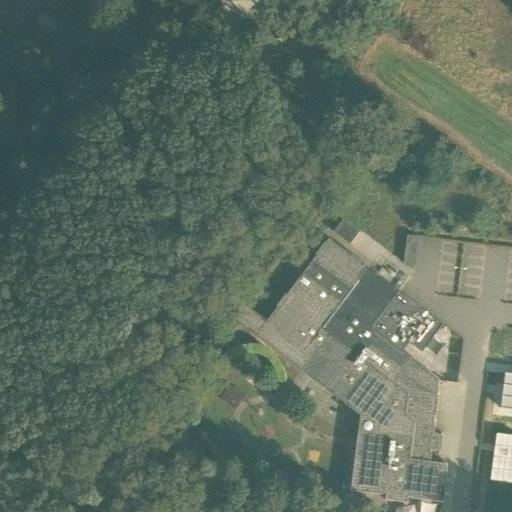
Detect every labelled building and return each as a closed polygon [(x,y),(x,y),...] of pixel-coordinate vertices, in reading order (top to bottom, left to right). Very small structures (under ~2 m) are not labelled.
[(245,23),(228,43),(277,84),(289,70),(258,43),(263,38),(245,23)] [(408,503),(409,497),(444,502),(448,463),(430,461),(440,380),(371,328),(399,291),(331,238),(264,326),(311,362),(307,366),(380,421),(375,454),(357,452),(352,490),(387,495),(386,501),(408,503)] [(244,303),(232,318),(233,319),(233,318),(251,332),(263,317),(262,317),(244,304),(244,303)] [(511,413),(511,348),(507,348),(500,412),(511,413)] [(511,436),(497,434),(491,481),(511,483),(511,436)]
